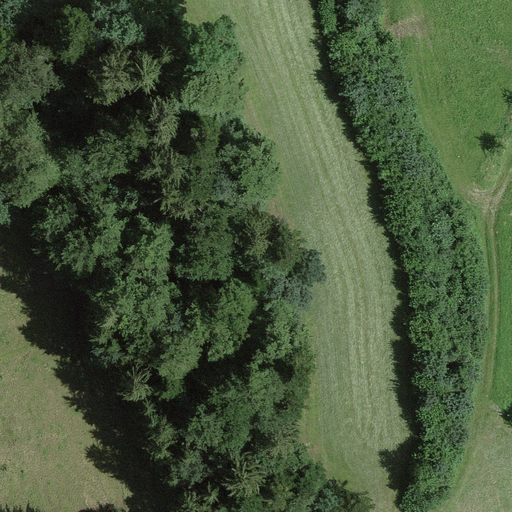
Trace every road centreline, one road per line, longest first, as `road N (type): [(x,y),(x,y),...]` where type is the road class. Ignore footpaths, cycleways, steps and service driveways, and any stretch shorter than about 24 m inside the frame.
road 1 (track): [(0,149),(97,280),(220,511)]
road 2 (track): [(511,147),(487,206),(502,292),(487,397),(454,493),(437,511)]
